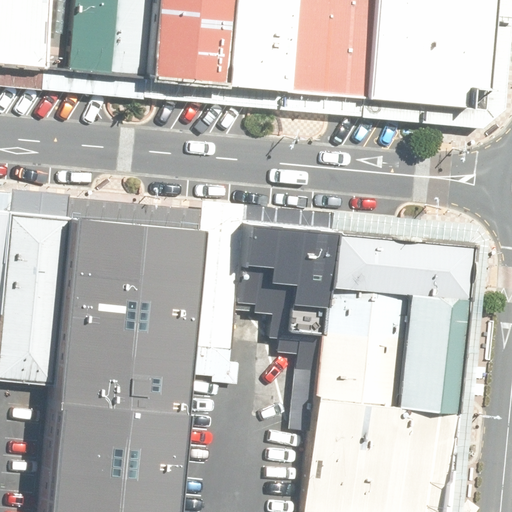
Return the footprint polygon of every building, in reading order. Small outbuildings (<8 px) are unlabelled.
[(0,0),(0,61),(21,63),(26,0),(0,0)] [(118,0),(46,0),(41,63),(112,70),(118,0)] [(129,0),(123,69),(197,76),(203,0),(129,0)] [(203,0),(197,76),(264,82),(271,0),(203,0)] [(271,0),(264,84),(336,91),(344,0),(271,0)] [(344,0),(336,91),(462,102),(471,0),(344,0)] [(0,381),(39,385),(52,203),(0,199),(0,381)] [(157,511),(179,212),(52,203),(29,511),(157,511)] [(300,226),(226,217),(216,294),(237,296),(233,326),(256,329),(243,429),(273,433),(289,303),(300,226)] [(447,247),(316,233),(311,281),(381,288),(369,402),(430,409),(447,247)] [(364,310),(289,303),(273,433),(263,511),(417,511),(430,409),(369,402),(355,397),(364,310)]
